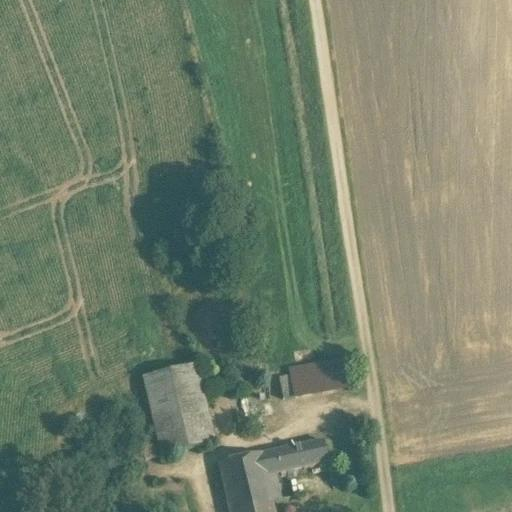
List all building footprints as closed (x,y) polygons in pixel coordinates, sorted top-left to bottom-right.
[(345,361),(288,371),(290,380),(279,381),(283,400),(350,389),(345,361)] [(197,366),(143,378),(160,456),(215,444),(197,366)] [(267,391),(244,396),(251,433),(276,427),(267,391)] [(323,442),(218,464),(229,511),(237,511),(272,504),(265,477),(328,464),(323,442)] [(78,461),(82,481),(129,472),(125,452),(78,461)]
